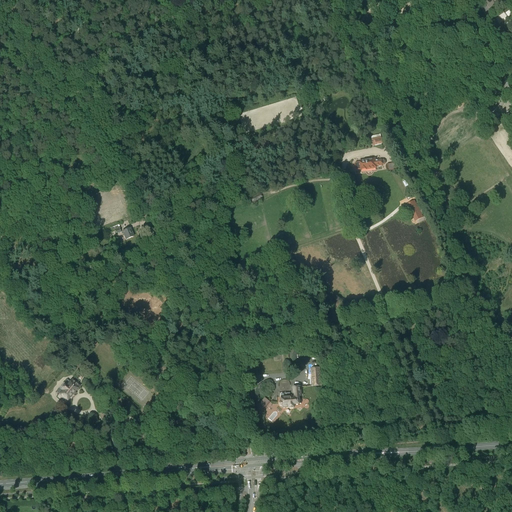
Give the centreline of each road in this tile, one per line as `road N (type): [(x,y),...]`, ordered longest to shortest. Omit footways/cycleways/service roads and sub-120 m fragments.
road 1 (track): [(145,223),(231,365),(248,462)]
road 2 (primary): [(253,462),(511,444)]
road 3 (primary): [(0,484),(253,462)]
